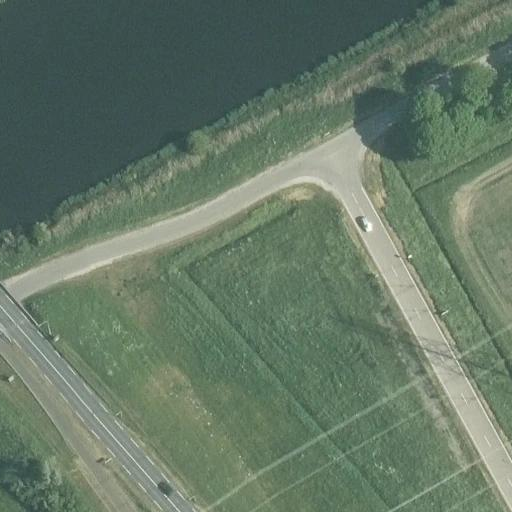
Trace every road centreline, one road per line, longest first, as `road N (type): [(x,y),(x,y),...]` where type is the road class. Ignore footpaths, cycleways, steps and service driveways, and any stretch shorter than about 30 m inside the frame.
road 1 (tertiary): [(511,484),(329,151)]
road 2 (tertiary): [(0,293),(84,258),(165,238),(329,151)]
road 3 (secondary): [(176,511),(0,309)]
road 4 (tertiary): [(329,151),(511,51)]
